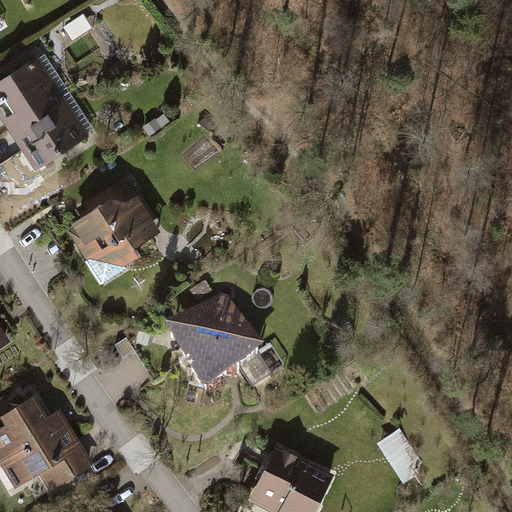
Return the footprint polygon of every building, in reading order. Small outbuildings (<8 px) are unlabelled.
[(46,65),(0,91),(0,104),(41,173),(93,142),(46,65)] [(129,183),(68,220),(103,277),(164,240),(129,183)] [(228,303),(171,337),(204,390),(260,355),(228,303)] [(0,325),(0,352),(12,345),(0,325)] [(51,398),(0,431),(0,450),(33,502),(93,463),(51,398)] [(276,453),(254,505),(269,511),(316,511),(332,478),(276,453)]
